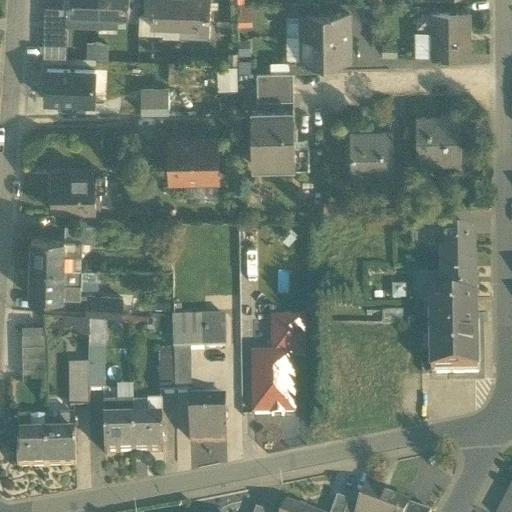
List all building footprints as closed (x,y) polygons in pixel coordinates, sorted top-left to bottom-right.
[(61,0),(62,8),(67,9),(67,12),(70,12),(70,0),(61,0)] [(70,0),(70,12),(99,13),(99,0),(70,0)] [(129,0),(99,0),(99,13),(125,14),(129,14),(129,0)] [(151,24),(151,0),(143,0),(143,13),(139,13),(139,33),(163,34),(162,37),(180,37),(180,25),(151,24)] [(151,0),(151,24),(180,25),(181,0),(151,0)] [(211,0),(181,0),(180,25),(194,26),(194,38),(210,38),(211,0)] [(252,1),(237,1),(237,25),(253,25),(252,1)] [(290,15),(300,15),(300,13),(318,13),(318,1),(290,2),(290,15)] [(46,8),(45,20),(67,21),(67,12),(67,9),(62,8),(46,8)] [(99,26),(99,13),(70,12),(67,12),(67,21),(66,25),(99,26)] [(429,12),(429,30),(433,30),(433,56),(469,55),(469,12),(429,12)] [(125,14),(99,13),(99,26),(99,31),(118,32),(118,26),(125,26),(125,14)] [(301,57),(301,59),(319,58),(349,58),(349,35),(348,13),(318,13),(300,13),(300,15),(301,36),(301,57)] [(300,15),(290,15),(286,15),(287,57),(291,57),(301,57),(300,15)] [(66,25),(67,21),(45,20),(45,32),(66,33),(66,25)] [(430,56),(433,56),(433,30),(429,30),(415,30),(415,55),(430,55),(430,56)] [(66,46),(66,33),(45,32),(44,45),(66,46)] [(237,38),(238,55),(250,55),(250,38),(237,38)] [(86,59),(97,59),(98,43),(87,43),(86,59)] [(108,43),(98,43),(97,59),(108,59),(108,43)] [(381,43),(381,56),(397,55),(397,43),(381,43)] [(65,58),(66,46),(44,45),(44,57),(65,58)] [(291,57),(291,71),(293,71),(319,71),(319,58),(301,59),(301,57),(291,57)] [(218,89),(238,89),(238,65),(217,66),(218,89)] [(95,71),(47,69),(45,101),(94,103),(95,71)] [(293,99),(293,71),(291,71),(257,72),(258,100),(293,99)] [(168,89),(140,90),(140,114),(169,113),(168,89)] [(294,154),(295,154),(295,144),(295,110),(252,110),(252,155),(294,154)] [(417,117),(419,161),(459,160),(461,160),(461,144),(460,115),(417,117)] [(184,116),(184,133),(238,132),(238,116),(184,116)] [(350,132),(351,176),(393,175),(395,175),(394,164),(393,131),(350,132)] [(170,139),(170,178),(219,177),(218,138),(170,139)] [(294,168),(310,168),(309,144),(295,144),(295,154),(294,154),(294,166),(294,168)] [(459,160),(460,169),(473,168),(472,144),(461,144),(461,160),(459,160)] [(294,154),(252,155),(252,166),(294,166),(294,154)] [(393,175),(393,191),(406,191),(405,164),(394,164),(395,175),(393,175)] [(94,211),(94,189),(94,175),(94,174),(52,174),(53,211),(94,211)] [(106,175),(94,175),(94,189),(106,189),(106,175)] [(412,216),(412,227),(436,226),(440,226),(440,215),(412,216)] [(65,241),(82,242),(95,242),(95,224),(66,224),(65,239),(65,241)] [(412,227),(413,239),(436,238),(436,226),(412,227)] [(441,238),(441,270),(476,270),(476,237),(441,238)] [(32,238),(31,267),(30,296),(63,298),(63,297),(80,298),(81,287),(81,283),(63,281),(64,268),(65,254),(82,255),(82,242),(65,241),(65,239),(32,238)] [(65,254),(64,268),(81,268),(82,255),(65,254)] [(81,283),(81,268),(64,268),(63,281),(81,283)] [(98,269),(81,268),(81,283),(81,287),(98,287),(98,269)] [(477,302),(476,270),(441,270),(442,302),(476,302),(477,302)] [(104,315),(121,316),(122,298),(87,295),(85,313),(88,314),(104,315)] [(152,302),(153,316),(171,316),(171,302),(152,302)] [(476,324),(476,302),(442,302),(430,302),(431,376),(472,375),(478,369),(477,324),(476,324)] [(73,323),(73,313),(62,312),(62,323),(73,323)] [(73,313),(73,323),(79,331),(89,331),(88,314),(85,313),(73,313)] [(89,348),(104,348),(104,315),(88,314),(89,331),(89,348)] [(382,316),(382,328),(403,327),(403,315),(382,316)] [(274,357),(274,361),(293,360),(293,358),(305,358),(305,321),(273,322),(274,341),(280,340),(285,346),(286,357),(274,357)] [(204,324),(204,354),(227,354),(227,323),(204,324)] [(190,337),(190,355),(204,354),(204,324),(174,324),(174,337),(190,337)] [(22,325),(23,333),(44,333),(44,325),(22,325)] [(23,333),(24,379),(45,378),(44,333),(23,333)] [(174,355),(175,367),(191,367),(190,355),(190,337),(174,337),(174,355)] [(274,341),(274,357),(286,357),(285,346),(280,340),(274,341)] [(89,348),(89,367),(90,367),(90,394),(105,394),(104,348),(89,348)] [(160,397),(175,397),(175,367),(174,355),(162,355),(159,355),(160,397)] [(272,417),(272,419),(284,419),(284,415),(294,414),(293,360),(274,361),(254,361),(255,417),(272,417)] [(90,410),(90,394),(90,367),(89,367),(72,368),(72,410),(90,410)] [(191,367),(175,367),(175,397),(191,397),(191,367)] [(17,379),(17,402),(37,402),(36,379),(17,379)] [(119,405),(133,405),(133,388),(117,388),(117,405),(119,405)] [(188,403),(189,442),(227,442),(227,402),(188,403)] [(149,422),(134,423),(134,455),(163,455),(162,422),(161,422),(160,404),(148,405),(149,422)] [(134,455),(134,423),(120,423),(119,405),(117,405),(105,406),(106,423),(104,423),(104,456),(134,455)] [(133,405),(119,405),(120,423),(134,423),(133,405)] [(149,422),(148,405),(133,405),(134,423),(149,422)] [(62,436),(46,437),(32,436),(32,420),(17,420),(18,436),(17,436),(17,470),(47,470),(76,469),(76,436),(75,436),(75,419),(62,419),(62,436)] [(32,436),(46,437),(46,419),(32,420),(32,436)] [(62,419),(46,419),(46,437),(62,436),(62,419)] [(407,511),(409,508),(409,506),(367,490),(360,509),(358,511),(407,511)] [(511,511),(511,493),(502,511),(511,511)] [(358,511),(360,509),(349,505),(338,501),(333,511),(358,511)]
